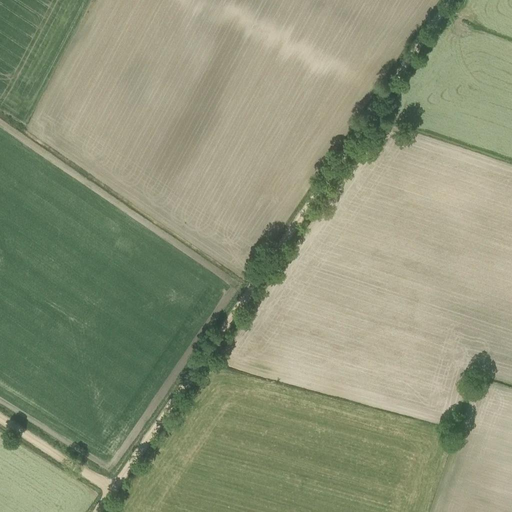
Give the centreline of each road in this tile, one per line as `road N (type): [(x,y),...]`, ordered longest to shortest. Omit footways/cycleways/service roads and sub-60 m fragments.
road 1 (track): [(111,490),(448,0)]
road 2 (track): [(111,490),(0,419)]
